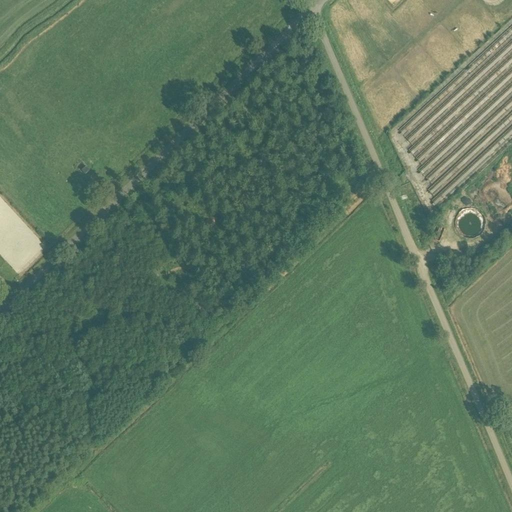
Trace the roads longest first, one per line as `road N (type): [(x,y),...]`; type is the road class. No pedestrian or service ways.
road 1 (unclassified): [(511,488),(312,10)]
road 2 (unclassified): [(0,313),(312,10)]
